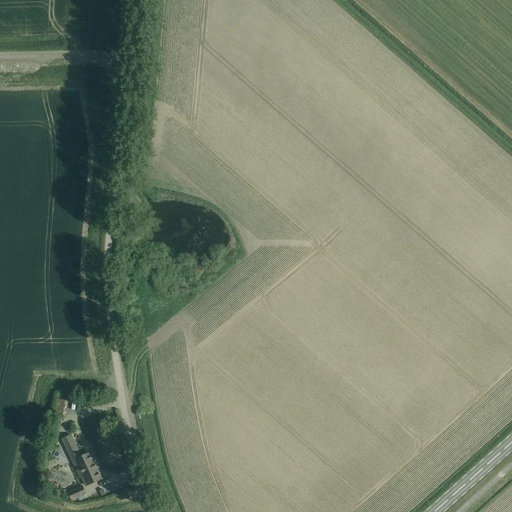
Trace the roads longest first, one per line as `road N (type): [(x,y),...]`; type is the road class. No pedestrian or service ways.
road 1 (unclassified): [(153,511),(122,403),(108,303),(128,0)]
road 2 (track): [(124,53),(0,56)]
